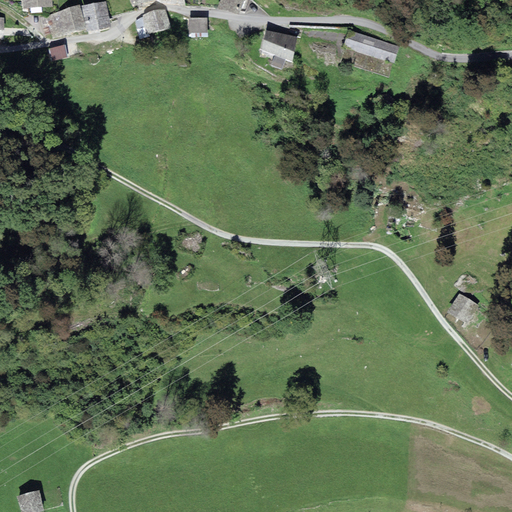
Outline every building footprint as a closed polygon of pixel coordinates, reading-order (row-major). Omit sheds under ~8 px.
[(51,0),(21,0),(23,10),(53,7),(51,0)] [(239,14),(244,0),(220,0),(217,9),(239,14)] [(105,1),(81,6),(87,31),(110,26),(105,1)] [(86,29),(79,5),(46,16),(53,39),(86,29)] [(165,10),(142,15),(143,17),(145,35),(149,34),(171,29),(165,10)] [(150,37),(149,34),(145,35),(143,17),(139,18),(135,21),(139,39),(150,37)] [(207,18),(188,19),(188,33),(207,33),(207,18)] [(297,37),(265,30),(261,51),(275,56),(285,60),(292,62),(297,37)] [(400,47),(348,30),(342,47),(394,64),(400,47)] [(48,49),(51,62),(67,58),(64,45),(48,49)] [(285,60),(275,56),(271,66),(281,70),(285,60)] [(477,308),(460,296),(449,312),(466,323),(477,308)] [(43,511),(38,492),(17,498),(20,511),(43,511)]
